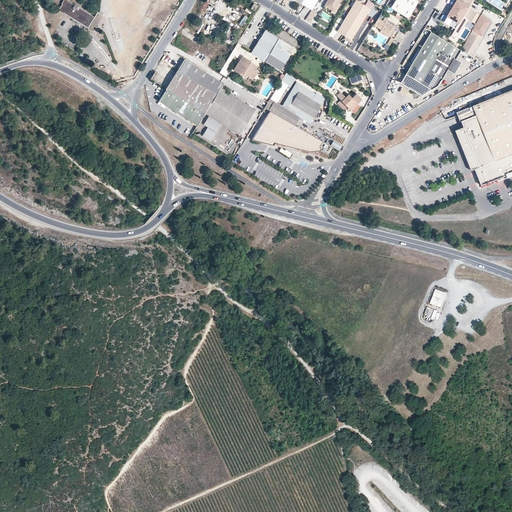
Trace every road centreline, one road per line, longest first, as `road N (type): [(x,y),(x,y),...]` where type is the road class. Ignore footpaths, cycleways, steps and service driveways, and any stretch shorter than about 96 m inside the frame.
road 1 (primary): [(0,196),(45,221),(104,235),(141,232),(168,205)]
road 2 (residential): [(353,139),(373,139),(511,56)]
road 3 (primary): [(339,225),(501,271)]
road 4 (residential): [(261,0),(386,78)]
road 5 (track): [(348,428),(449,511)]
